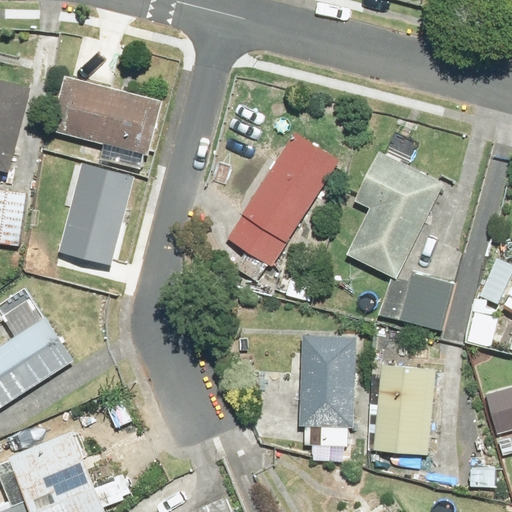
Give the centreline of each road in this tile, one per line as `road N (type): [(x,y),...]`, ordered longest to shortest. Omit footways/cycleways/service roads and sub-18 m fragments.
road 1 (residential): [(220,12),(155,301),(156,331),(194,417)]
road 2 (residential): [(511,85),(220,12)]
